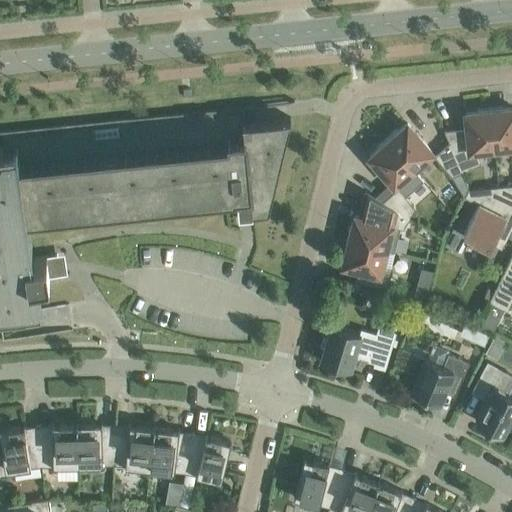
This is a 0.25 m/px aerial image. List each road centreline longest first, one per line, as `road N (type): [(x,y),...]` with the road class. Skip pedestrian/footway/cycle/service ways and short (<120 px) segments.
road 1 (residential): [(275,391),(346,114),(359,92),(511,74)]
road 2 (unclassified): [(0,65),(349,27)]
road 3 (residential): [(0,374),(134,370),(275,391)]
road 4 (residential): [(275,391),(413,436),(511,489)]
road 5 (residential): [(349,27),(511,10)]
road 6 (residential): [(245,511),(275,391)]
